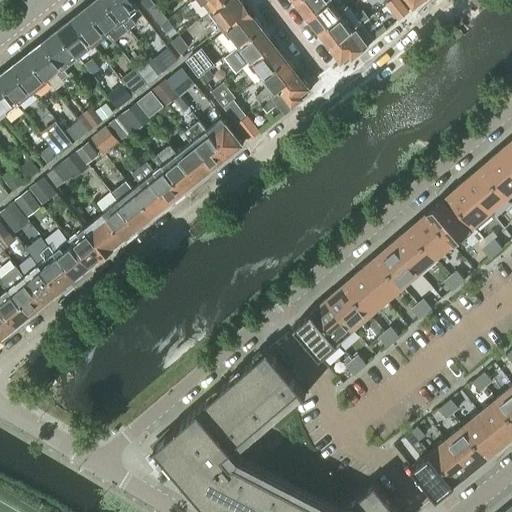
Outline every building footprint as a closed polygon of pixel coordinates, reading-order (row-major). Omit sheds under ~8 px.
[(128,29),(121,20),(105,0),(91,0),(85,5),(106,32),(107,31),(114,40),(128,29)] [(105,0),(121,20),(128,29),(135,23),(129,14),(137,8),(130,0),(105,0)] [(200,0),(209,10),(221,0),(200,0)] [(242,0),(221,0),(209,10),(215,18),(206,25),(212,34),(222,27),(247,6),(242,0)] [(293,0),(305,16),(324,0),(293,0)] [(317,32),(343,11),(348,7),(343,0),(324,0),(305,16),(317,32)] [(388,0),(385,3),(398,18),(408,10),(399,0),(388,0)] [(85,5),(70,17),(91,44),(106,32),(85,5)] [(222,27),(236,46),(262,25),(247,6),(222,27)] [(348,7),(343,11),(317,32),(329,47),(360,23),(368,17),(363,9),(356,15),(349,6),(348,7)] [(70,17),(55,29),(76,56),(91,44),(70,17)] [(360,23),(329,47),(340,60),(341,59),(343,63),(373,39),(360,23)] [(236,46),(242,54),(237,57),(238,58),(231,64),(236,71),(248,61),(274,41),(262,25),(236,46)] [(68,74),(62,67),(76,56),(55,29),(40,41),(61,68),(67,75),(68,74)] [(67,75),(61,68),(40,41),(25,53),(46,79),(56,72),(62,79),(67,75)] [(248,61),(260,77),(286,56),(274,41),(248,61)] [(25,53),(10,64),(31,91),(46,79),(25,53)] [(260,77),(266,85),(260,90),(261,90),(255,95),(261,103),(298,72),(286,56),(260,77)] [(10,64),(0,72),(0,82),(16,103),(31,91),(10,64)] [(298,72),(261,103),(267,110),(273,105),(274,106),(279,102),(285,109),(310,89),(307,86),(309,85),(298,72)] [(0,82),(0,115),(1,115),(16,103),(0,82)] [(236,123),(248,138),(258,130),(246,115),(236,123)] [(221,116),(206,128),(227,155),(242,143),(221,116)] [(184,131),(191,140),(212,167),(227,155),(206,128),(198,119),(184,131)] [(511,138),(496,152),(511,169),(511,138)] [(191,140),(176,152),(197,179),(212,167),(191,140)] [(155,155),(162,164),(183,190),(197,179),(176,152),(169,144),(155,155)] [(511,190),(511,169),(496,152),(480,166),(506,196),(511,190)] [(139,166),(147,176),(168,202),(183,190),(162,164),(154,170),(146,161),(139,166)] [(140,182),(132,188),(153,214),(168,202),(147,176),(139,166),(132,172),(140,182)] [(506,196),(480,166),(463,180),(489,210),(490,209),(506,196)] [(489,210),(463,180),(446,194),(476,228),(493,213),(490,209),(489,210)] [(132,188),(117,200),(138,226),(153,214),(132,188)] [(471,232),(442,198),(425,213),(451,243),(454,247),(471,232)] [(117,200),(102,212),(123,238),(138,226),(117,200)] [(102,212),(87,224),(85,225),(106,252),(123,238),(102,212)] [(451,243),(425,213),(409,226),(435,257),(451,243)] [(0,245),(2,249),(14,239),(0,222),(0,245)] [(85,225),(68,239),(89,265),(106,252),(85,225)] [(435,257),(409,226),(392,240),(418,271),(435,257)] [(502,247),(494,238),(488,243),(496,252),(502,247)] [(68,239),(53,251),(74,277),(89,265),(68,239)] [(418,271),(392,240),(376,254),(402,285),(418,271)] [(496,252),(488,243),(482,248),(490,257),(496,252)] [(53,251),(38,263),(59,290),(74,277),(53,251)] [(402,285),(376,254),(360,268),(386,299),(402,285)] [(38,263),(23,275),(45,301),(59,290),(38,263)] [(386,299),(360,268),(343,282),(369,313),(386,299)] [(464,279),(456,270),(450,275),(458,284),(464,279)] [(23,275),(8,287),(30,313),(45,301),(23,275)] [(458,284),(450,275),(444,280),(452,289),(458,284)] [(369,313),(343,282),(327,296),(353,327),(369,313)] [(8,287),(0,293),(0,307),(14,325),(30,313),(8,287)] [(353,327),(327,296),(311,310),(337,340),(353,327)] [(431,307),(424,298),(418,303),(425,312),(431,307)] [(425,312),(418,303),(411,308),(419,317),(425,312)] [(0,336),(14,325),(0,307),(0,336)] [(337,340),(311,310),(293,325),(322,359),(340,344),(337,340)] [(399,335),(391,326),(385,331),(392,340),(399,335)] [(392,340),(385,331),(379,336),(386,345),(392,340)] [(266,348),(154,444),(203,502),(221,511),(399,511),(374,481),(349,501),(353,507),(345,511),(332,511),(234,460),(230,463),(222,453),(298,389),(304,396),(305,394),(266,348)] [(366,363),(358,354),(352,359),(360,368),(366,363)] [(360,368),(352,359),(346,364),(354,373),(360,368)] [(492,380),(484,370),(478,376),(486,385),(492,380)] [(486,385),(478,376),(472,381),(479,390),(486,385)] [(511,417),(511,384),(496,397),(511,417)] [(504,442),(511,435),(511,417),(496,397),(479,411),(504,442)] [(458,407),(451,398),(444,403),(452,412),(458,407)] [(452,412),(444,403),(438,408),(446,417),(452,412)] [(487,456),(504,442),(479,411),(462,424),(487,456)] [(470,469),(487,456),(462,424),(445,438),(470,469)] [(425,434),(417,425),(411,430),(418,439),(425,434)] [(418,439),(411,430),(405,435),(412,444),(418,439)] [(453,483),(470,469),(445,438),(428,452),(453,483)] [(436,497),(453,483),(428,452),(411,466),(436,497)]
